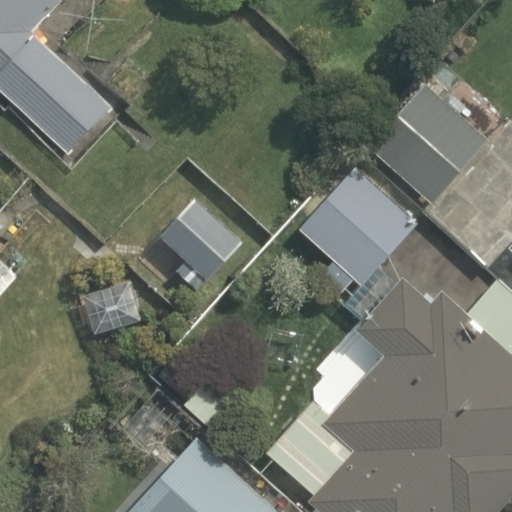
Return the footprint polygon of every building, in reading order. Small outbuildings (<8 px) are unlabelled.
[(0,0),(0,80),(76,141),(121,83),(42,19),(56,0),(0,0)] [(496,129),(436,73),(368,146),(428,202),(496,129)] [(421,207),(361,148),(300,211),(361,269),(421,207)] [(160,231),(185,255),(171,270),(194,292),(227,258),(246,238),(198,192),(160,231)] [(0,210),(6,203),(0,198),(0,284),(13,266),(0,256),(0,210)] [(476,299),(414,253),(360,326),(387,346),(327,427),(351,444),(311,499),(328,511),(452,511),(453,511),(454,511),(505,511),(511,504),(511,277),(499,268),(476,299)] [(195,363),(168,391),(214,434),(240,406),(195,363)] [(290,511),(197,423),(125,499),(139,511),(290,511)]
